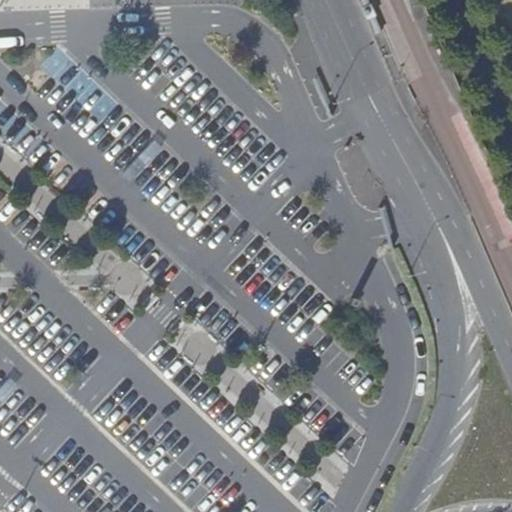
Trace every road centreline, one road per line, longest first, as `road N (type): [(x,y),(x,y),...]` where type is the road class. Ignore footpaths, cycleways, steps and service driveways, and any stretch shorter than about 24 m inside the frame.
road 1 (tertiary): [(443,234),(454,352),(442,431),(410,511)]
road 2 (tertiary): [(443,234),(328,0)]
road 3 (tertiary): [(511,359),(443,234)]
